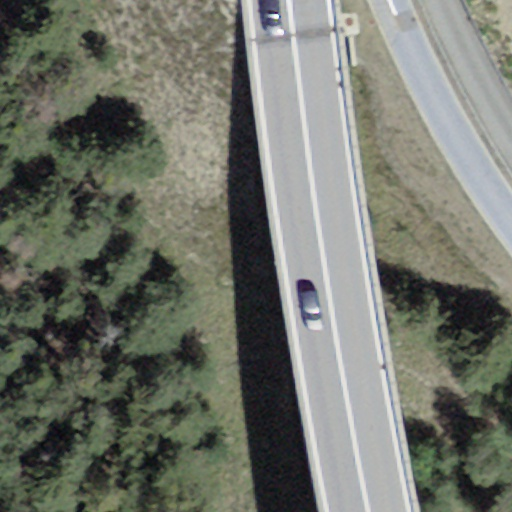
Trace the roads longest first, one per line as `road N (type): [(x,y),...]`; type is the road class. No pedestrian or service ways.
road 1 (primary): [(289,0),(315,212),(368,511)]
road 2 (unclassified): [(435,0),(511,144)]
